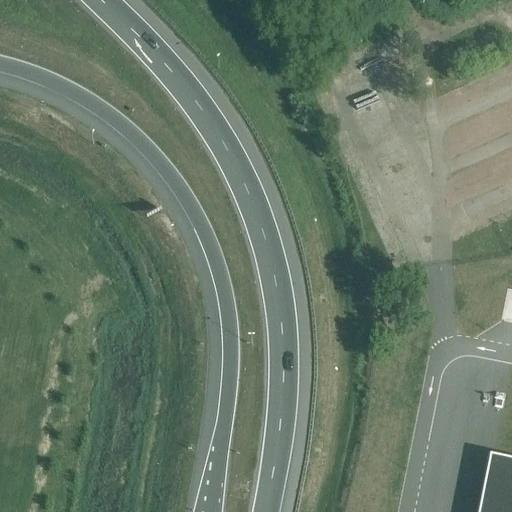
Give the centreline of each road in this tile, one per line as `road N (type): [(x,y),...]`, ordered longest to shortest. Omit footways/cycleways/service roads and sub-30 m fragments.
road 1 (motorway): [(264,511),(282,384),(273,271),(231,157),(110,0)]
road 2 (motorway): [(0,66),(104,114),(143,147),(202,230),(231,331),(232,395),(214,511)]
